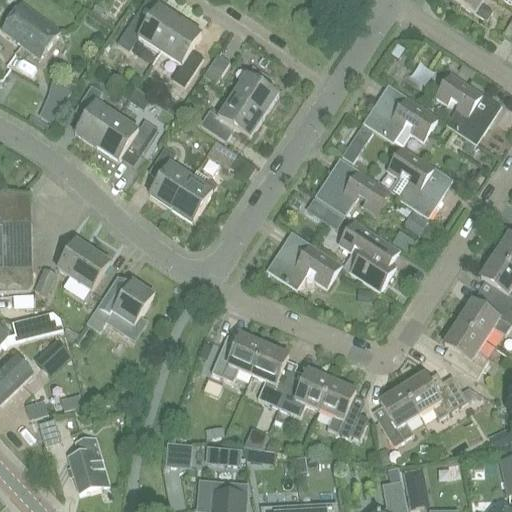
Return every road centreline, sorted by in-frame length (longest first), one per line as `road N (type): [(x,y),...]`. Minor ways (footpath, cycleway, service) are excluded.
road 1 (residential): [(208,282),(363,356),(403,338),(511,162)]
road 2 (residential): [(208,282),(89,176),(0,127)]
road 3 (residential): [(208,282),(334,92)]
road 4 (residential): [(190,0),(334,92)]
road 5 (residential): [(511,79),(393,4)]
